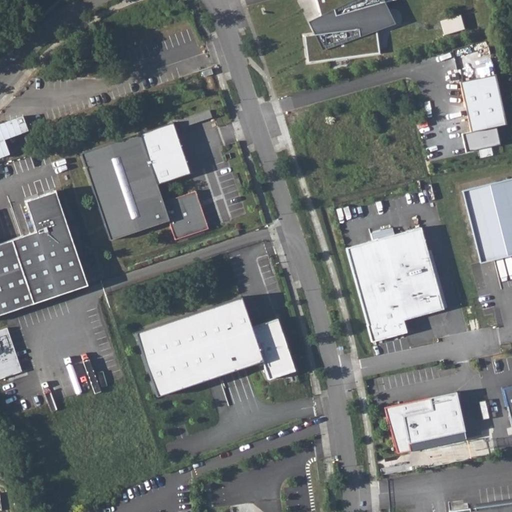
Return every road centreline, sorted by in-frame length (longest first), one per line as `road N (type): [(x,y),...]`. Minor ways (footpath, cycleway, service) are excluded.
road 1 (residential): [(214,0),(333,374)]
road 2 (residential): [(333,374),(485,342)]
road 3 (residential): [(333,374),(350,511)]
road 4 (residential): [(0,79),(43,31),(92,0)]
